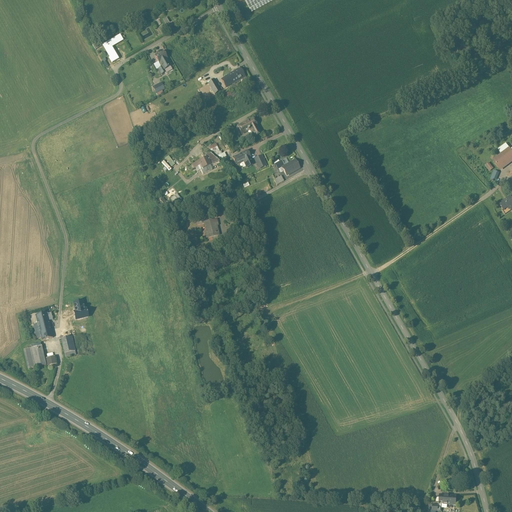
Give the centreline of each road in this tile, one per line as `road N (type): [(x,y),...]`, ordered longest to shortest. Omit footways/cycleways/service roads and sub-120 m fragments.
road 1 (tertiary): [(214,0),(460,430),(487,511)]
road 2 (primary): [(0,378),(81,423),(206,511)]
road 3 (track): [(208,321),(370,272)]
